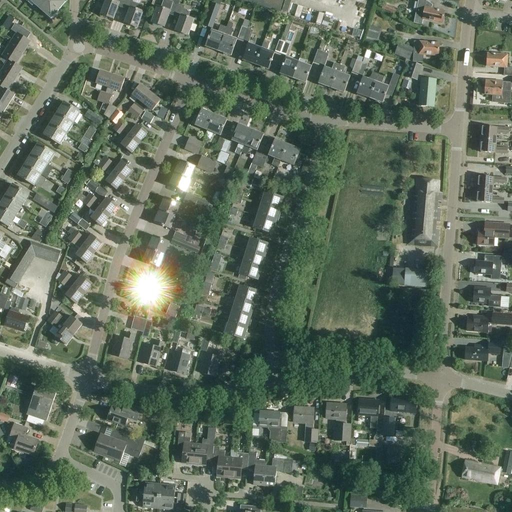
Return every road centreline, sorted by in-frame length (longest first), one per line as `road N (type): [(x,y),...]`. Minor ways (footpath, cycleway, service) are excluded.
road 1 (residential): [(85,378),(117,259),(190,80)]
road 2 (residential): [(276,380),(270,308),(325,120)]
road 3 (residential): [(190,80),(77,47),(0,167)]
road 4 (unclassified): [(439,378),(458,130)]
road 5 (residential): [(276,380),(175,395),(85,378)]
road 6 (residential): [(439,378),(337,370),(276,380)]
road 7 (residential): [(325,120),(190,80)]
road 8 (residential): [(458,130),(325,120)]
road 9 (unclassified): [(429,511),(439,378)]
